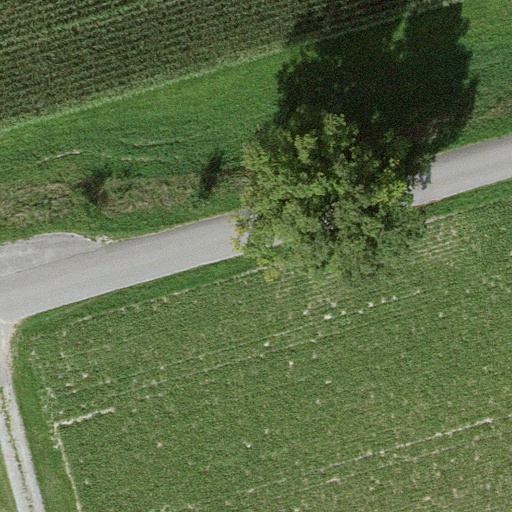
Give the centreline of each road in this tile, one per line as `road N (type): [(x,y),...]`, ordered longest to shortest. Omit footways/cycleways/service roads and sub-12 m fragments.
road 1 (unclassified): [(511,164),(0,309)]
road 2 (track): [(40,511),(0,374)]
